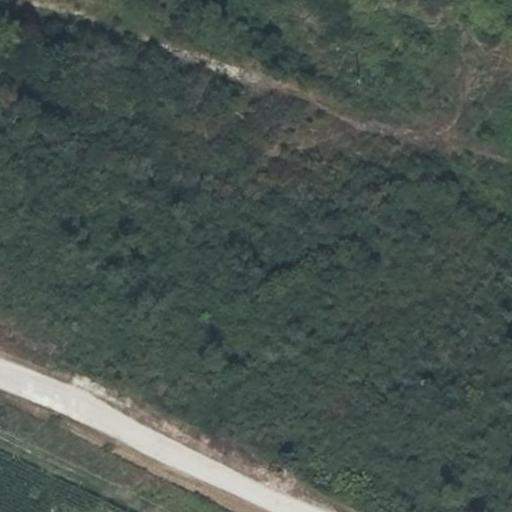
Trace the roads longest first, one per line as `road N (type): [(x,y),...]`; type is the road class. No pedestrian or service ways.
road 1 (track): [(511,177),(194,57),(54,21),(0,20)]
road 2 (track): [(0,373),(302,511)]
